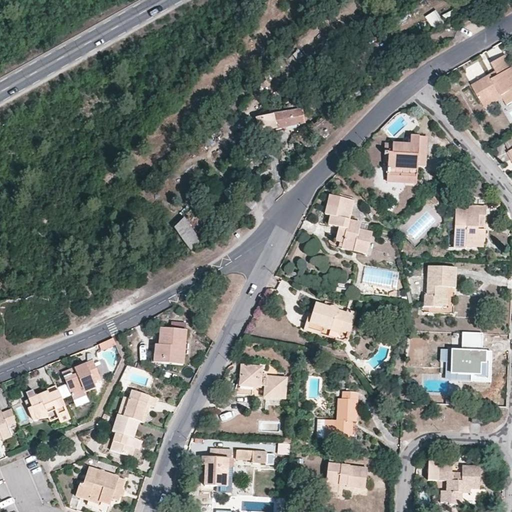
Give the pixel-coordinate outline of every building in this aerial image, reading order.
[(435,9),(425,16),(433,29),(444,22),(435,9)] [(507,105),(511,101),(511,67),(505,55),(491,63),(496,72),(498,75),(493,78),(490,75),(472,86),(481,103),(499,92),(502,97),(507,105)] [(481,103),(484,107),(502,97),(499,92),(481,103)] [(262,117),(265,129),(299,123),(304,122),(302,110),(262,117)] [(409,146),(392,145),(391,154),(387,154),(386,178),(416,180),(417,167),(417,157),(425,157),(426,137),(410,137),(409,146)] [(328,226),(337,228),(343,237),(342,242),(352,245),(350,251),(366,254),(371,233),(358,230),(360,223),(348,220),(353,201),(329,195),(325,215),(331,216),(328,226)] [(483,230),(477,230),(477,215),(483,216),(485,216),(485,207),(454,206),(453,248),(464,249),(464,247),(465,242),(482,242),(484,242),(484,230),(483,230)] [(195,233),(188,224),(185,220),(174,227),(190,250),(201,242),(197,236),(195,233)] [(342,242),(343,237),(337,228),(335,241),(342,242)] [(342,242),(341,249),(350,251),(352,245),(342,242)] [(455,267),(428,266),(426,295),(424,295),(423,307),(428,307),(441,308),(442,288),(447,288),(455,288),(455,276),(455,267)] [(320,335),(322,328),(340,333),(341,331),(343,324),(352,326),(355,317),(355,313),(347,310),(346,313),(339,310),(337,308),(335,306),(333,306),(330,306),(327,307),(323,306),(315,303),(311,315),(308,314),(304,330),(320,335)] [(350,334),(352,326),(343,324),(341,331),(346,333),(350,334)] [(162,328),(161,345),(154,344),(153,362),(184,365),(188,331),(162,328)] [(462,351),(451,350),(450,369),(457,369),(457,374),(471,375),(471,381),(490,381),(491,352),(482,351),(482,334),(462,333),(462,351)] [(114,338),(99,344),(102,350),(116,344),(115,343),(114,338)] [(251,395),(252,387),(265,387),(264,397),(284,398),(285,395),(285,379),(266,377),(261,377),(261,373),(261,367),(245,366),(244,372),(241,372),(240,379),(238,379),(235,394),(251,395)] [(78,375),(79,377),(75,379),(74,377),(66,380),(76,403),(88,398),(87,395),(91,393),(97,390),(96,385),(103,381),(97,367),(90,370),(88,367),(77,371),(78,375)] [(78,375),(77,371),(65,377),(66,380),(74,377),(78,375)] [(66,382),(58,385),(62,396),(70,393),(66,382)] [(60,393),(58,387),(49,390),(51,396),(60,393)] [(124,416),(133,390),(127,388),(118,414),(124,416)] [(48,413),(47,411),(55,408),(55,410),(61,422),(71,418),(60,393),(51,396),(49,390),(44,392),(45,395),(42,397),(41,394),(29,399),(33,407),(28,409),(33,418),(34,419),(35,419),(36,419),(37,418),(38,416),(38,413),(48,413)] [(157,398),(133,390),(124,416),(140,421),(141,422),(147,404),(151,405),(155,406),(157,398)] [(355,422),(358,392),(343,391),(342,400),(338,399),(336,421),(325,420),(316,420),(316,427),(315,439),(324,439),(348,441),(350,422),(355,422)] [(87,395),(88,398),(76,403),(78,408),(94,402),(91,393),(87,395)] [(141,422),(145,422),(151,405),(147,404),(141,422)] [(0,436),(2,436),(4,440),(4,441),(12,437),(8,426),(17,422),(12,409),(3,413),(1,410),(0,410),(0,436)] [(481,412),(472,412),(471,422),(472,423),(481,424),(481,412)] [(139,439),(134,437),(140,421),(124,416),(118,414),(113,432),(116,433),(111,450),(132,457),(135,448),(138,439),(139,439)] [(140,450),(143,441),(138,439),(135,448),(140,450)] [(202,457),(202,466),(206,466),(205,476),(205,486),(217,487),(218,482),(227,482),(228,459),(232,458),(232,450),(210,449),(210,451),(210,457),(202,457)] [(237,450),(237,458),(252,459),(253,462),(267,463),(267,451),(237,450)] [(428,481),(437,481),(446,482),(445,492),(440,492),(440,503),(448,504),(448,506),(460,506),(461,494),(461,489),(470,489),(479,490),(479,467),(461,466),(461,474),(452,474),(452,466),(452,462),(438,462),(428,462),(428,481)] [(337,492),(338,485),(346,486),(346,487),(364,489),(367,469),(340,466),(328,464),(325,491),(337,492)] [(89,502),(91,496),(101,500),(100,502),(111,506),(113,500),(119,502),(121,494),(119,493),(121,488),(123,489),(125,480),(104,473),(105,471),(100,470),(99,472),(89,469),(83,486),(80,484),(76,498),(89,502)] [(100,502),(101,500),(91,496),(89,502),(99,505),(100,502)]
